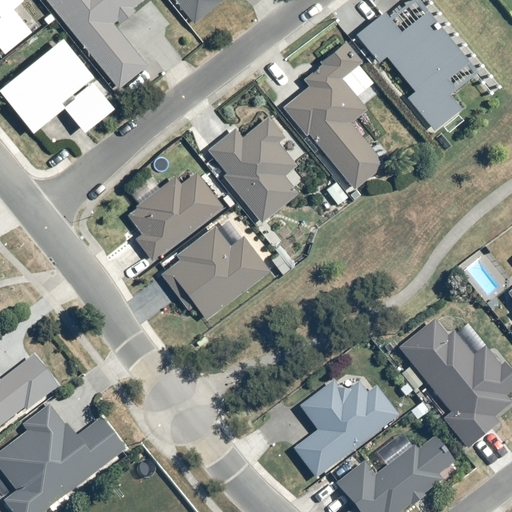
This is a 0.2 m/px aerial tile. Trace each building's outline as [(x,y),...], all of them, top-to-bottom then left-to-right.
[(12,8),(5,0),(0,0),(0,56),(26,36),(6,12),(12,8)] [(37,0),(112,92),(140,68),(107,28),(142,0),(37,0)] [(167,0),(189,26),(216,5),(212,0),(167,0)] [(404,0),(396,0),(350,38),(428,134),(455,112),(445,99),(467,78),(404,0)] [(0,87),(0,108),(24,137),(56,112),(74,137),(105,115),(52,44),(0,87)] [(310,87),(278,109),(349,191),(380,168),(345,127),(361,113),(350,99),(368,86),(337,49),(315,64),(310,87)] [(199,157),(256,226),(294,196),(280,180),(291,170),(274,148),(279,142),(262,122),(235,142),(229,132),(199,157)] [(218,210),(190,175),(125,220),(138,237),(131,241),(148,263),(218,210)] [(176,265),(157,278),(194,327),(265,276),(236,239),(222,249),(210,231),(170,259),(176,265)] [(511,254),(511,255),(511,282),(503,290),(511,318),(511,254)] [(429,318),(395,346),(444,408),(437,415),(460,440),(507,401),(502,394),(511,385),(511,376),(498,360),(495,363),(479,345),(467,353),(448,328),(441,333),(429,318)] [(0,419),(49,382),(28,355),(0,376),(0,419)] [(328,380),(295,404),(312,427),(289,446),(310,476),(394,413),(372,384),(362,390),(354,380),(343,388),(334,386),(328,380)] [(33,511),(120,449),(95,416),(68,437),(43,403),(17,422),(23,427),(0,446),(0,475),(10,489),(0,497),(0,498),(10,511),(33,511)] [(360,459),(331,481),(348,505),(341,511),(395,511),(439,478),(434,472),(451,460),(430,435),(413,448),(409,443),(370,472),(360,459)] [(130,487),(119,473),(96,491),(107,505),(130,487)]
